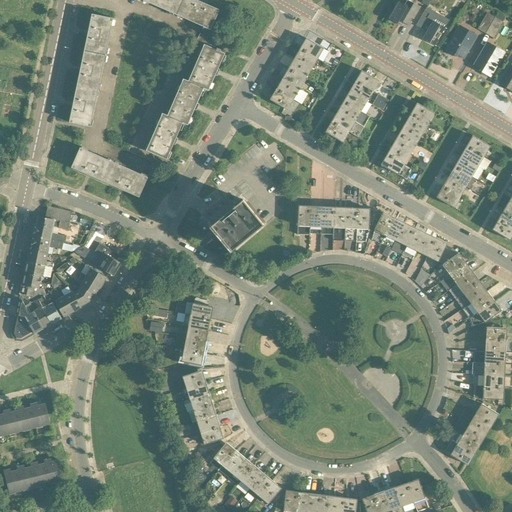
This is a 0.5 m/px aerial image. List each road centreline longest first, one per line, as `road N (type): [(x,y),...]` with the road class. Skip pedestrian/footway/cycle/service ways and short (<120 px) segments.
road 1 (residential): [(416,435),(439,394),(443,359),(430,314),(408,287),(367,264),(332,260),(297,268),(259,295)]
road 2 (residential): [(416,435),(394,454),(348,469),(310,466),(268,443),(241,404),(233,366),(243,319),(259,295)]
road 3 (residential): [(511,267),(239,103)]
road 4 (tertiary): [(511,130),(295,3)]
road 5 (residential): [(26,185),(65,0)]
road 6 (residential): [(93,511),(77,417),(97,334)]
road 7 (residential): [(157,235),(239,103)]
road 8 (residential): [(157,235),(26,185)]
road 9 (residential): [(96,142),(124,9)]
road 10 (residential): [(0,314),(26,185)]
